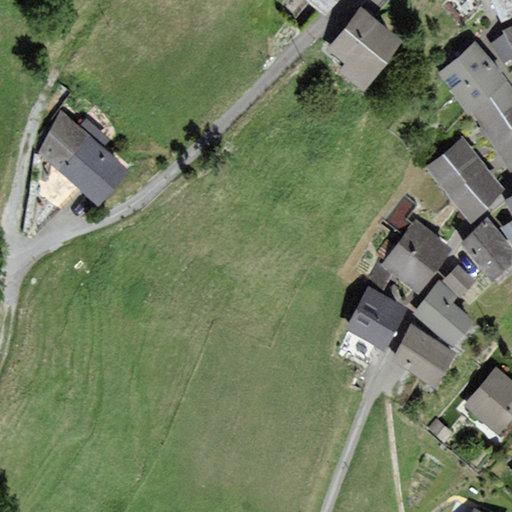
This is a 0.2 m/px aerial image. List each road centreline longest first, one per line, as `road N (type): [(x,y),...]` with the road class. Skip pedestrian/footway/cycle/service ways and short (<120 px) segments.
road 1 (residential): [(351,0),(151,204),(20,269)]
road 2 (residential): [(511,203),(429,292),(338,511)]
road 3 (track): [(20,269),(16,353),(0,393)]
